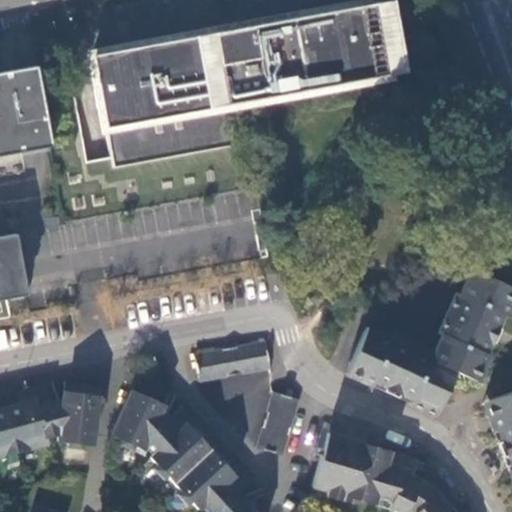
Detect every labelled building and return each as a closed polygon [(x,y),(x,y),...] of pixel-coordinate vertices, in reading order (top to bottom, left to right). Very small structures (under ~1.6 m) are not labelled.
[(223,105),(383,76),(369,3),(336,9),(247,26),(249,35),(219,40),(129,48),(86,56),(108,168),(230,146),(223,105)] [(0,155),(33,150),(52,146),(37,65),(17,68),(0,71),(0,300),(29,295),(18,234),(0,236),(0,155)] [(447,367),(454,370),(476,380),(488,355),(484,353),(493,334),(502,315),(505,316),(511,302),(511,287),(484,275),(473,301),(459,294),(453,307),(448,305),(442,319),(446,322),(438,339),(433,352),(392,334),(390,337),(377,331),(375,336),(363,331),(348,363),(432,401),(447,367)] [(200,381),(269,368),(265,342),(195,354),(199,379),(200,381)] [(82,444),(92,445),(100,386),(65,382),(62,406),(53,408),(46,383),(23,389),(26,400),(0,407),(0,455),(47,443),(46,438),(57,435),(56,440),(67,442),(66,447),(81,449),(82,444)] [(255,511),(252,499),(246,501),(241,490),(253,479),(194,417),(183,406),(173,414),(161,409),(163,405),(132,390),(111,434),(121,439),(119,443),(133,450),(135,445),(143,449),(145,445),(153,454),(150,456),(157,464),(153,467),(163,479),(167,476),(180,490),(176,493),(187,505),(191,501),(197,509),(201,506),(205,511),(255,511)] [(511,390),(498,396),(493,398),(511,443),(511,446),(511,390)] [(281,454),(295,410),(298,399),(273,392),(257,445),(257,447),(281,454)] [(364,443),(368,433),(368,431),(331,420),(328,431),(321,429),(316,447),(323,449),(312,486),(366,502),(385,508),(394,511),(407,511),(408,511),(407,511),(453,511),(430,487),(426,489),(403,478),(413,457),(364,443)]
